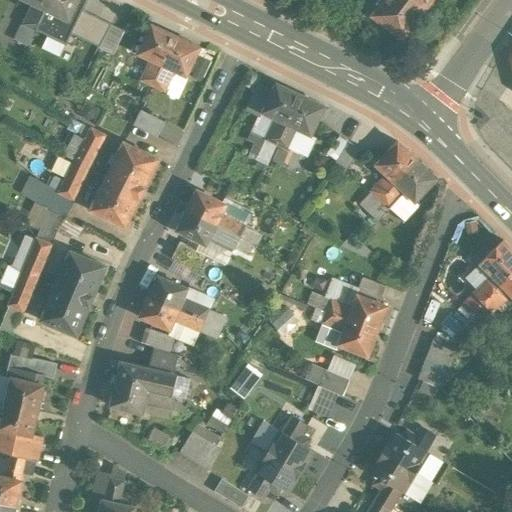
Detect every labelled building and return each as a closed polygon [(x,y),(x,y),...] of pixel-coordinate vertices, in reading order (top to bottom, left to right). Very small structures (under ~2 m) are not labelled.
[(49,0),(25,0),(33,4),(45,10),(49,0)] [(78,0),(69,21),(45,10),(35,30),(66,45),(86,0),(78,0)] [(78,0),(49,0),(45,10),(69,21),(78,0)] [(384,0),(380,6),(374,2),(362,19),(384,35),(389,28),(396,34),(396,37),(397,39),(399,41),(402,42),(404,42),(407,41),(409,39),(410,37),(410,34),(409,32),(432,0),(384,0)] [(45,10),(33,4),(22,24),(35,30),(45,10)] [(110,24),(83,11),(72,35),(99,48),(110,24)] [(125,31),(110,24),(99,48),(113,55),(125,31)] [(175,38),(150,27),(136,55),(148,61),(161,67),(175,38)] [(199,50),(175,38),(161,67),(172,72),(185,78),(199,50)] [(148,61),(140,79),(153,85),(161,67),(148,61)] [(161,67),(153,85),(163,90),(172,72),(161,67)] [(300,96),(276,84),(271,93),(262,113),(275,120),(286,126),(300,96)] [(249,108),(262,113),(271,93),(259,87),(249,108)] [(325,107),(300,96),(286,126),(297,131),(310,137),(325,107)] [(165,122),(141,110),(134,125),(157,137),(165,122)] [(286,126),(275,120),(266,139),(277,145),(286,126)] [(297,131),(286,126),(277,145),(288,150),(297,131)] [(90,129),(60,193),(63,195),(73,201),(105,136),(90,129)] [(340,136),(328,154),(337,160),(349,142),(340,136)] [(417,161),(397,143),(375,166),(385,176),(395,185),(417,161)] [(124,144),(106,180),(98,177),(96,182),(103,186),(92,210),(126,227),(158,161),(124,144)] [(417,161),(395,185),(404,194),(414,203),(437,180),(417,161)] [(385,176),(371,191),(380,200),(395,185),(385,176)] [(60,193),(44,185),(35,202),(64,218),(73,201),(63,195),(60,193)] [(395,185),(380,200),(390,209),(404,194),(395,185)] [(225,206),(197,192),(187,211),(229,232),(234,221),(221,214),(225,206)] [(414,203),(404,194),(390,209),(404,222),(419,207),(414,203)] [(380,200),(369,213),(378,221),(390,209),(380,200)] [(229,232),(187,211),(177,231),(206,245),(210,236),(227,245),(233,234),(229,232)] [(83,229),(65,218),(59,228),(77,239),(83,229)] [(245,226),(234,221),(229,232),(233,234),(240,238),(245,226)] [(233,234),(227,245),(234,249),(240,238),(233,234)] [(37,240),(9,306),(23,312),(51,246),(37,240)] [(511,274),(511,250),(502,241),(480,264),(491,277),(474,295),(482,303),(483,304),(511,274)] [(206,255),(184,243),(174,261),(196,273),(206,255)] [(70,253),(55,289),(47,286),(44,293),(52,297),(42,320),(77,335),(105,268),(70,253)] [(511,274),(483,304),(482,303),(471,316),(479,324),(490,312),(491,313),(509,295),(511,298),(511,274)] [(188,290),(158,277),(149,297),(203,320),(207,311),(208,310),(184,299),(188,290)] [(386,286),(364,277),(360,289),(357,294),(379,303),(386,286)] [(332,300),(352,308),(357,294),(359,289),(332,278),(324,299),(310,293),(306,305),(327,312),(332,300)] [(379,303),(357,294),(352,308),(332,300),(327,312),(377,332),(387,306),(379,303)] [(203,320),(149,297),(140,317),(170,331),(174,322),(198,332),(198,331),(203,320)] [(283,336),(299,321),(289,310),(273,325),(283,336)] [(217,315),(207,311),(203,320),(213,324),(217,315)] [(377,332),(327,312),(322,324),(343,332),(338,345),(367,357),(377,332)] [(213,324),(203,320),(198,331),(210,336),(215,325),(213,324)] [(343,332),(322,324),(315,342),(336,350),(338,345),(343,332)] [(173,338),(145,329),(140,343),(152,347),(168,352),(173,338)] [(434,338),(418,379),(439,388),(455,346),(434,338)] [(168,352),(152,347),(148,365),(175,372),(178,356),(168,352)] [(56,364),(11,354),(8,368),(30,373),(44,376),(53,378),(56,364)] [(174,376),(121,363),(116,385),(162,396),(169,397),(174,376)] [(231,388),(245,398),(263,373),(249,363),(231,388)] [(319,386),(326,370),(312,364),(305,380),(319,386)] [(350,380),(326,370),(319,386),(343,397),(350,380)] [(44,376),(30,373),(28,383),(41,386),(44,376)] [(28,383),(11,379),(6,404),(37,411),(43,386),(41,386),(28,383)] [(162,396),(116,385),(111,406),(143,414),(145,404),(159,407),(162,396)] [(169,397),(162,396),(159,407),(171,410),(174,398),(169,397)] [(37,411),(6,404),(0,428),(0,430),(32,437),(32,435),(37,411)] [(291,416),(281,432),(279,431),(267,451),(300,471),(312,451),(298,442),(303,435),(301,434),(306,425),(291,416)] [(409,442),(395,433),(383,453),(415,473),(428,453),(425,452),(435,435),(421,427),(416,436),(413,435),(409,442)] [(32,435),(32,437),(0,430),(0,428),(0,451),(11,456),(34,461),(35,461),(40,437),(32,435)] [(149,442),(166,448),(171,435),(154,428),(149,442)] [(220,451),(191,433),(179,452),(208,470),(220,451)] [(300,471),(267,451),(256,471),(257,472),(247,488),(263,497),(268,488),(270,489),(274,482),(288,490),(300,471)] [(415,473),(383,453),(370,473),(384,482),(380,489),(382,490),(376,499),(391,508),(401,492),(403,493),(415,473)] [(11,456),(6,478),(19,481),(21,473),(24,459),(11,456)] [(34,461),(24,459),(21,473),(31,476),(34,461)] [(6,478),(0,477),(0,503),(15,507),(21,482),(19,481),(6,478)] [(124,482),(110,479),(105,501),(119,505),(124,482)] [(249,496),(222,479),(214,491),(241,508),(249,496)] [(376,499),(368,511),(388,511),(391,508),(376,499)] [(105,501),(103,501),(100,511),(134,511),(135,509),(105,501)] [(14,511),(15,507),(0,503),(0,511),(14,511)]
